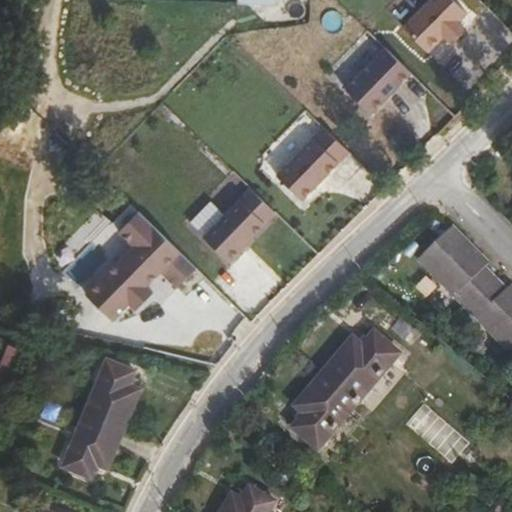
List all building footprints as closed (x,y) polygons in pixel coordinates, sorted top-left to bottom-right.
[(439,0),(432,0),(398,36),(422,60),(436,46),(443,53),(461,35),(454,28),(461,21),(439,0)] [(399,78),(374,53),(334,94),(359,119),(399,78)] [(291,205),(339,157),(314,132),(266,180),(291,205)] [(219,265),(266,217),(241,193),(194,241),(219,265)] [(74,293),(101,319),(117,302),(124,308),(141,291),(134,284),(130,280),(144,266),(148,270),(169,290),(188,270),(127,211),(106,230),(121,244),(74,293)] [(451,227),(421,257),(511,347),(511,345),(511,288),(510,286),(507,289),(487,268),(490,265),(451,227)] [(144,266),(130,280),(134,284),(148,270),(144,266)] [(355,337),(325,371),(360,401),(402,352),(376,330),(364,345),(355,337)] [(6,350),(0,366),(0,381),(8,384),(18,354),(6,350)] [(86,412),(125,428),(141,390),(130,386),(136,371),(109,359),(86,412)] [(360,401),(325,371),(297,404),(305,413),(294,427),(320,448),(360,401)] [(427,407),(410,425),(453,465),(470,446),(427,407)] [(109,467),(125,428),(86,412),(64,465),(93,477),(99,463),(109,467)] [(232,493),(220,511),(268,511),(275,501),(250,486),(242,499),(232,493)]
